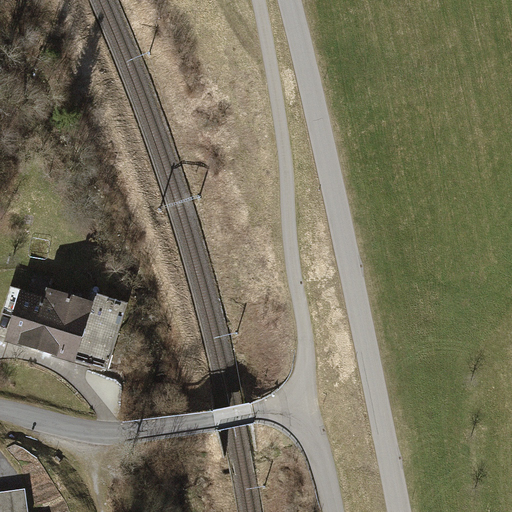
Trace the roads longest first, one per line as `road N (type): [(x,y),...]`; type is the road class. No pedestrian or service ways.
road 1 (unclassified): [(285,0),(401,511)]
road 2 (unclassified): [(258,0),(279,112),(306,404)]
road 3 (unclassified): [(0,413),(113,432),(306,404)]
